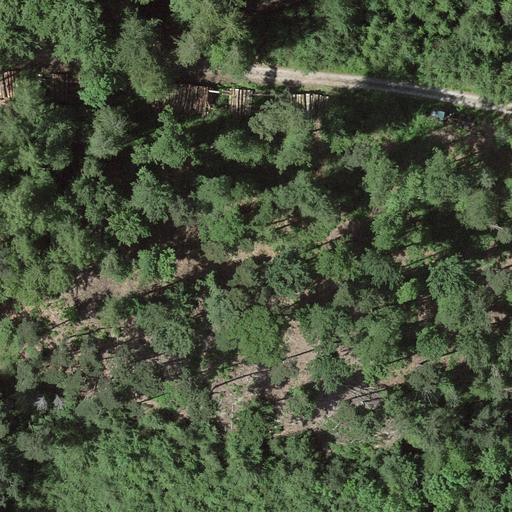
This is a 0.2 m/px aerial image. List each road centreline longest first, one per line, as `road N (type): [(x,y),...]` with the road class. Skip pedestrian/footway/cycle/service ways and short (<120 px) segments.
road 1 (track): [(511,105),(368,80),(0,52)]
road 2 (track): [(278,0),(186,31),(129,61)]
